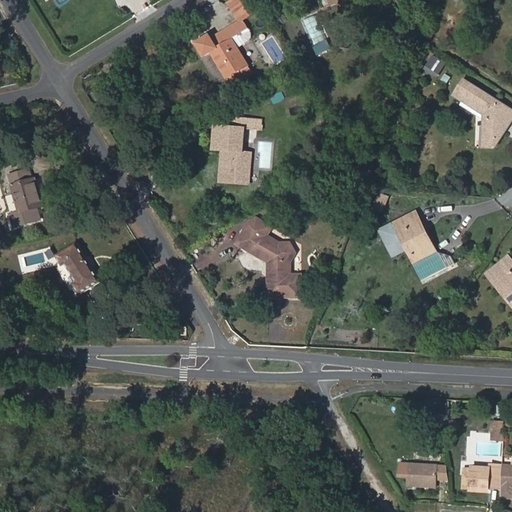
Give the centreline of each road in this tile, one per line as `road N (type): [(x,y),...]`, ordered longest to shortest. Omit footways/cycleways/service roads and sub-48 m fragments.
road 1 (residential): [(59,81),(222,352)]
road 2 (tertiary): [(222,352),(56,356)]
road 3 (residential): [(59,81),(187,0)]
road 4 (tertiary): [(56,356),(203,372)]
